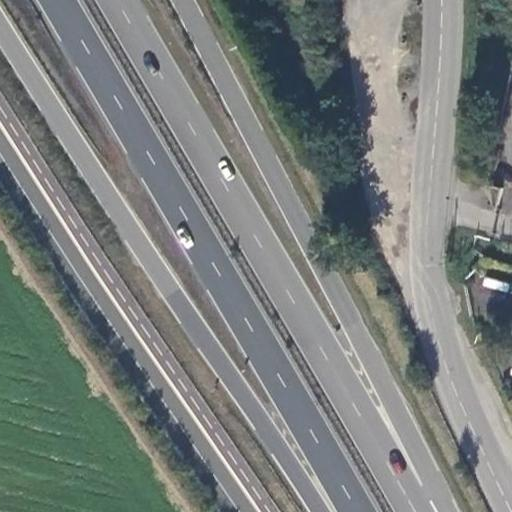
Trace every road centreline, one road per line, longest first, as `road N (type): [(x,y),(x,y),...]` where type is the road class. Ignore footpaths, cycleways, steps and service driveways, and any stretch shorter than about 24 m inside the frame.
road 1 (trunk): [(57,0),(358,511)]
road 2 (trunk): [(413,511),(116,0)]
road 3 (trunk): [(0,28),(323,511)]
road 4 (trunk): [(448,511),(185,0)]
road 5 (unclassified): [(448,0),(427,245),(430,307),(445,372),(509,511)]
road 6 (unclassified): [(0,152),(239,511)]
